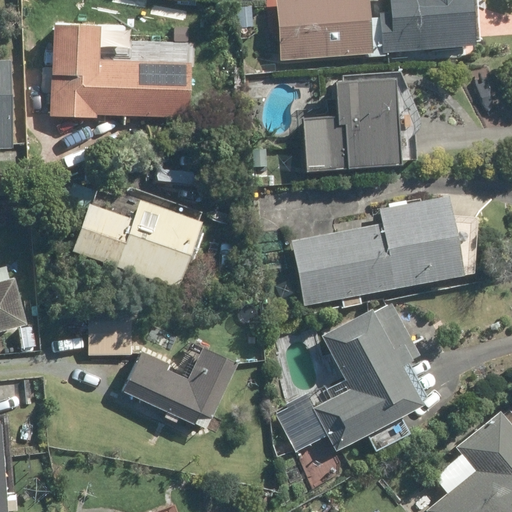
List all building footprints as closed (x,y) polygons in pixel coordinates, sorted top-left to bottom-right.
[(366,0),(276,0),(282,62),(364,55),(364,58),(377,57),(374,18),(368,19),(366,0)] [(379,18),(374,18),(377,57),(387,56),(387,53),(473,47),(469,0),(389,0),(391,13),(378,13),(379,18)] [(251,7),(239,8),(240,28),(252,28),(251,7)] [(96,61),(97,27),(53,26),(49,117),(95,118),(95,114),(187,118),(189,65),(96,61)] [(0,148),(11,149),(8,61),(0,61),(0,148)] [(394,167),(393,162),(388,81),(336,84),(328,85),(328,86),(331,119),(297,122),(301,175),(394,167)] [(266,167),(265,151),(252,151),(252,168),(266,167)] [(359,304),(358,295),(458,276),(442,198),(379,211),(382,223),(289,241),(303,306),(340,298),(342,308),(359,304)] [(141,199),(134,219),(94,205),(90,204),(73,251),(179,289),(203,223),(198,221),(141,199)] [(0,330),(24,324),(12,279),(6,280),(2,266),(0,266),(0,330)] [(396,368),(404,364),(406,362),(417,356),(390,304),(370,313),(369,310),(319,336),(343,382),(323,392),(327,400),(311,408),(309,410),(330,452),(333,451),(417,407),(415,403),(396,368)] [(87,354),(129,355),(129,314),(88,314),(87,354)] [(141,352),(122,392),(165,413),(163,418),(175,423),(177,418),(204,430),(235,365),(193,345),(178,376),(165,370),(168,365),(141,352)] [(455,447),(475,471),(427,510),(427,511),(511,511),(511,426),(499,411),(455,447)] [(0,511),(5,511),(14,511),(6,415),(0,415),(0,511)]
